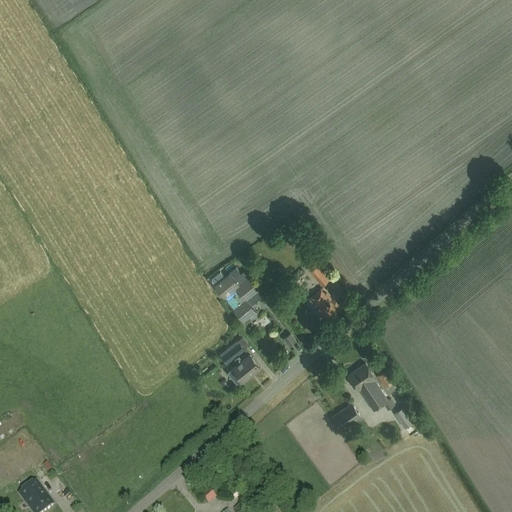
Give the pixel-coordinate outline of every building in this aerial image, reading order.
[(306,268),(321,286),(330,279),(314,260),(306,268)] [(236,267),(224,276),(221,271),(212,278),(212,280),(215,284),(214,284),(243,321),(256,311),(251,305),(263,295),(244,271),(241,273),(236,267)] [(310,298),(327,320),(341,308),(323,287),(310,298)] [(266,329),(273,324),(268,317),(260,322),(266,329)] [(296,339),(291,332),(283,337),(289,345),(296,339)] [(245,349),(245,348),(237,340),(224,351),(231,360),(245,349)] [(239,384),(243,381),(260,367),(250,354),(243,360),(239,355),(235,359),(238,363),(233,367),(233,368),(228,371),(239,384)] [(365,362),(347,374),(357,389),(359,388),(373,409),(387,400),(374,379),(375,377),(365,362)] [(376,375),(384,386),(395,379),(387,367),(376,375)] [(351,403),(332,415),(342,430),(361,417),(351,403)] [(416,423),(405,407),(395,413),(406,429),(416,423)] [(44,511),(54,505),(48,496),(46,493),(36,481),(19,494),(32,511),(44,511)] [(205,495),(210,503),(218,497),(213,489),(205,495)] [(234,511),(233,511),(257,511),(259,511),(257,504),(248,506),(240,503),(234,511)]
